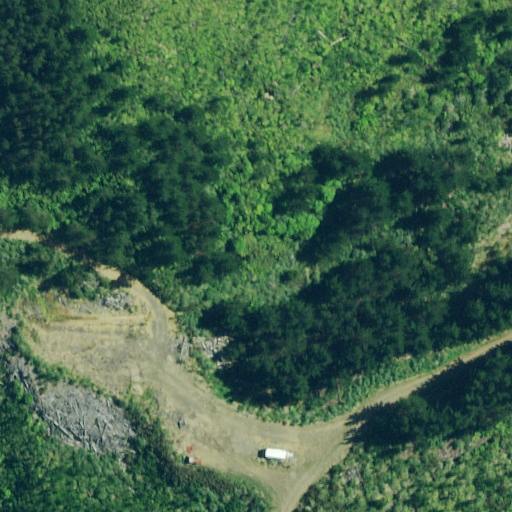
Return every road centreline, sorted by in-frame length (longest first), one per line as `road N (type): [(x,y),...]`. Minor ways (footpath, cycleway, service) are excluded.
road 1 (track): [(0,282),(87,286),(152,320),(212,429),(278,511)]
road 2 (track): [(304,511),(511,305)]
